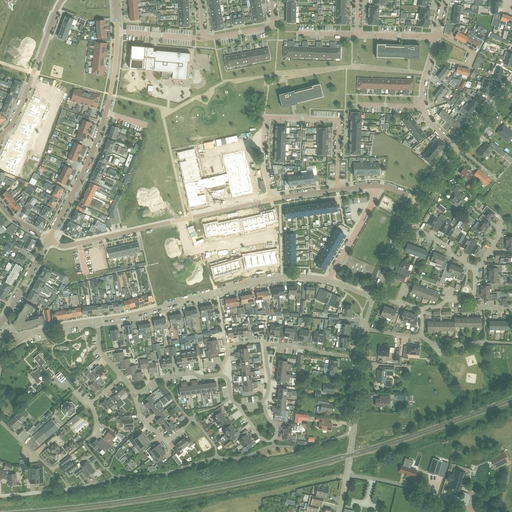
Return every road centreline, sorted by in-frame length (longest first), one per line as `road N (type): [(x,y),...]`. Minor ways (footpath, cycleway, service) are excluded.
road 1 (residential): [(96,321),(266,278),(328,280)]
road 2 (residential): [(270,200),(65,246),(48,238)]
road 3 (residential): [(270,200),(266,115),(338,119),(337,190)]
road 4 (residential): [(48,238),(105,112),(116,31)]
road 5 (residential): [(0,140),(62,0)]
road 6 (residential): [(199,0),(206,38),(273,26),(271,0)]
road 7 (unclassified): [(347,475),(417,489),(466,511)]
